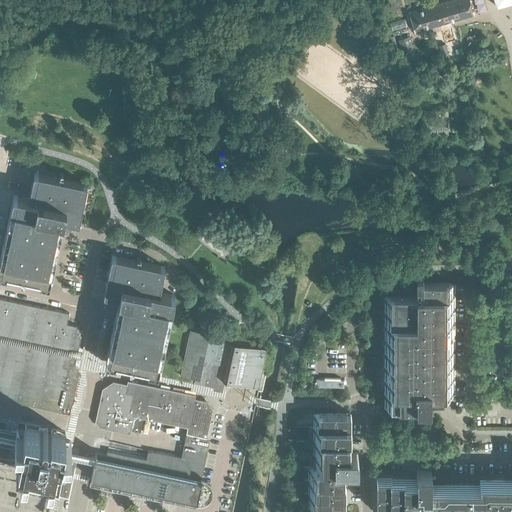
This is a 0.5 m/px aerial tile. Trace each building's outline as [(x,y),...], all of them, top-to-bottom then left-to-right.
[(449,0),(447,1),(452,20),(456,19),(473,14),(469,0),(449,0)] [(425,7),(431,27),(445,22),(452,20),(447,1),(442,2),(438,4),(427,7),(425,7)] [(414,25),(416,31),(431,27),(425,7),(415,9),(410,11),(414,25)] [(405,21),(404,18),(393,22),(395,29),(402,27),(406,25),(405,21)] [(399,39),(408,64),(419,60),(410,36),(399,39)] [(344,38),(344,50),(352,50),(352,37),(344,38)] [(445,43),(439,45),(443,60),(449,58),(445,43)] [(71,221),(75,222),(75,221),(79,222),(84,197),(87,183),(34,172),(29,198),(13,194),(0,256),(0,272),(50,283),(51,276),(52,276),(53,269),(59,240),(62,225),(70,225),(71,221)] [(161,358),(175,295),(159,291),(165,266),(112,255),(107,276),(104,294),(108,294),(108,295),(111,296),(111,299),(118,303),(116,314),(111,334),(108,347),(107,353),(107,354),(105,360),(154,371),(154,370),(158,371),(160,365),(162,358),(161,358)] [(451,393),(451,282),(422,282),(422,276),(416,276),(416,296),(387,296),(387,407),(440,407),(440,394),(451,393)] [(0,398),(70,413),(79,369),(70,357),(77,325),(67,323),(69,313),(0,297),(0,398)] [(259,387),(267,349),(210,337),(209,337),(209,335),(209,333),(190,329),(180,375),(195,378),(194,382),(219,387),(220,384),(219,383),(223,380),(259,387)] [(164,420),(170,390),(141,384),(127,381),(126,385),(127,385),(126,389),(133,390),(128,412),(132,413),(143,415),(164,420)] [(140,431),(143,415),(132,413),(128,412),(133,390),(126,389),(127,385),(126,385),(113,382),(103,388),(97,420),(99,425),(129,431),(129,429),(140,431)] [(195,396),(170,390),(164,420),(188,425),(194,399),(195,399),(195,396)] [(188,425),(186,432),(201,436),(202,431),(206,429),(211,408),(206,402),(195,399),(194,399),(188,425)] [(0,453),(59,466),(58,471),(62,472),(80,475),(191,499),(198,467),(172,462),(174,450),(85,431),(71,428),(0,412),(0,453)] [(358,476),(358,465),(358,453),(357,452),(349,452),(349,412),(314,412),(314,465),(308,465),(308,506),(344,506),(344,476),(358,476)] [(482,511),(483,479),(483,484),(444,484),(440,484),(440,470),(418,469),(417,471),(416,472),(416,478),(377,478),(376,511),(482,511)] [(511,511),(511,479),(483,479),(482,511),(511,511)]
